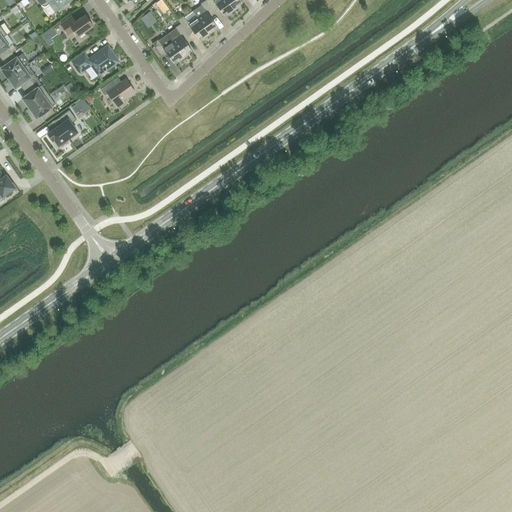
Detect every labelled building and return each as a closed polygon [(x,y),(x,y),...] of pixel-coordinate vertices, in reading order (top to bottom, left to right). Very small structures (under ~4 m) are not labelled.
[(36,0),(42,7),(46,8),(49,5),(55,13),(72,0),(36,0)] [(214,12),(211,8),(205,0),(200,4),(201,6),(192,12),(197,18),(209,34),(214,31),(213,29),(217,27),(209,16),(214,12)] [(234,11),(226,0),(213,0),(214,0),(213,0),(205,0),(211,8),(216,5),(224,16),(228,13),(229,14),(234,11)] [(226,0),(234,11),(239,7),(238,6),(242,3),(240,0),(226,0)] [(71,17),(61,24),(68,35),(74,31),(78,37),(93,26),(85,15),(75,23),(71,17)] [(197,18),(188,24),(183,16),(177,20),(180,24),(186,32),(191,29),(199,40),(202,37),(203,38),(209,34),(197,18)] [(189,36),(186,32),(180,24),(175,28),(176,29),(168,35),(183,58),(189,55),(188,53),(192,51),(184,40),(189,36)] [(6,35),(0,39),(0,57),(2,60),(12,53),(16,50),(12,44),(8,47),(2,38),(6,35)] [(178,62),(183,58),(168,35),(159,42),(158,40),(152,44),(161,56),(166,53),(173,63),(177,61),(178,62)] [(84,54),(72,63),(80,73),(91,65),(98,76),(104,72),(105,72),(107,71),(106,70),(116,63),(117,59),(108,47),(88,60),(84,54)] [(12,53),(2,60),(6,66),(2,69),(4,72),(3,72),(7,78),(8,77),(8,78),(23,68),(27,65),(28,64),(22,54),(16,58),(12,53)] [(9,80),(8,80),(12,86),(13,85),(15,88),(19,85),(23,90),(33,83),(38,80),(27,65),(23,68),(8,78),(9,80)] [(117,77),(100,89),(104,96),(107,94),(118,108),(125,103),(123,100),(135,92),(126,80),(121,83),(117,77)] [(33,83),(23,90),(27,96),(23,99),(25,102),(24,102),(28,108),(29,107),(30,108),(48,95),(38,80),(33,83)] [(48,95),(30,108),(31,110),(30,110),(34,116),(35,115),(37,118),(41,115),(45,120),(55,113),(51,108),(55,105),(48,95)] [(58,127),(48,134),(53,141),(54,140),(59,146),(60,145),(61,146),(67,142),(66,141),(77,132),(71,123),(76,120),(69,110),(54,121),(58,127)] [(0,174),(0,192),(3,195),(14,188),(6,177),(3,179),(0,174)]
